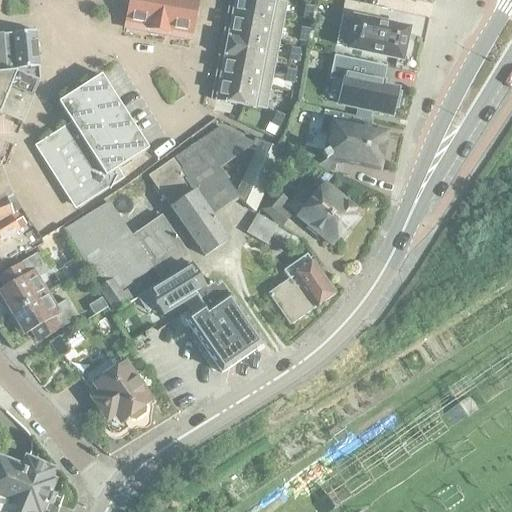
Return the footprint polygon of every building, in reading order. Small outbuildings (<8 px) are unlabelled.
[(148,27),(152,0),(129,0),(125,23),(148,27)] [(152,0),(148,27),(169,31),(174,0),(152,0)] [(174,0),(169,31),(191,35),(197,0),(174,0)] [(283,25),(287,3),(273,0),(234,0),(232,15),(283,25)] [(313,8),(304,6),(302,18),(311,20),(313,8)] [(283,25),(232,15),(228,36),(279,46),(283,25)] [(347,49),(401,60),(408,30),(354,18),(347,49)] [(298,40),(301,41),(307,42),(309,30),(300,28),(298,40)] [(6,73),(16,72),(39,82),(35,33),(3,35),(6,73)] [(279,46),(228,36),(224,57),(275,67),(279,46)] [(288,60),(297,62),(299,50),(290,48),(288,60)] [(334,56),(328,79),(344,82),(339,104),(356,107),(353,117),(369,120),(371,111),(390,115),(395,90),(380,87),(384,67),(334,56)] [(219,79),(270,88),(275,67),(224,57),(219,79)] [(293,83),(295,71),(286,70),(284,81),(293,83)] [(22,123),(39,82),(16,72),(6,73),(0,74),(0,113),(0,114),(22,123)] [(101,76),(58,103),(71,123),(34,146),(50,171),(53,168),(78,208),(123,179),(116,169),(147,149),(101,76)] [(270,88),(219,79),(215,101),(266,111),(270,88)] [(325,161),(316,166),(333,174),(337,159),(348,162),(354,166),(362,165),(377,168),(378,169),(379,169),(378,168),(385,135),(386,134),(385,133),(384,134),(373,132),(370,127),(371,121),(369,120),(353,117),(324,111),(319,133),(329,135),(325,152),(321,155),(325,161)] [(278,127),(284,117),(275,113),(270,123),(278,127)] [(235,198),(254,212),(282,151),(255,140),(250,150),(255,152),(237,191),(235,198)] [(228,240),(173,160),(149,177),(204,257),(228,240)] [(0,202),(7,199),(12,197),(0,164),(0,202)] [(300,215),(298,217),(331,244),(346,226),(350,228),(357,219),(355,215),(357,212),(324,185),(308,205),(298,197),(290,207),(300,215)] [(258,211),(278,228),(287,217),(277,209),(283,201),(273,193),(258,211)] [(0,221),(9,215),(12,213),(7,199),(0,202),(0,221)] [(98,288),(114,312),(128,303),(127,301),(132,298),(126,290),(122,293),(119,289),(151,268),(161,283),(188,266),(188,253),(162,216),(132,237),(108,203),(66,229),(98,288)] [(9,215),(0,221),(0,240),(17,229),(9,215)] [(257,216),(246,234),(266,246),(270,238),(276,227),(257,216)] [(276,227),(270,238),(284,246),(290,236),(276,227)] [(12,314),(46,294),(36,278),(47,272),(36,255),(0,276),(0,277),(6,288),(0,291),(0,293),(1,295),(0,296),(0,300),(5,308),(8,306),(12,314)] [(283,271),(289,279),(288,280),(300,297),(303,295),(314,309),(334,295),(306,255),(283,271)] [(163,314),(196,296),(205,290),(188,266),(161,283),(139,296),(146,308),(156,302),(163,314)] [(300,297),(288,280),(268,294),(290,326),(314,309),(303,295),(300,297)] [(205,290),(196,296),(204,307),(185,321),(223,373),(264,344),(220,284),(215,288),(213,284),(205,290)] [(13,322),(20,333),(22,337),(32,331),(38,342),(75,320),(65,302),(54,308),(46,294),(12,314),(16,320),(13,322)] [(114,312),(110,314),(111,316),(116,323),(117,322),(123,331),(129,327),(124,320),(134,313),(128,303),(114,312)] [(58,337),(50,342),(60,359),(68,353),(63,345),(58,337)] [(103,393),(100,396),(112,413),(116,411),(122,420),(128,416),(130,419),(135,420),(144,413),(145,409),(142,406),(148,401),(123,365),(97,384),(103,393)] [(0,460),(0,511),(35,511),(36,511),(37,511),(39,511),(52,481),(49,480),(52,471),(26,460),(23,469),(0,460)]
